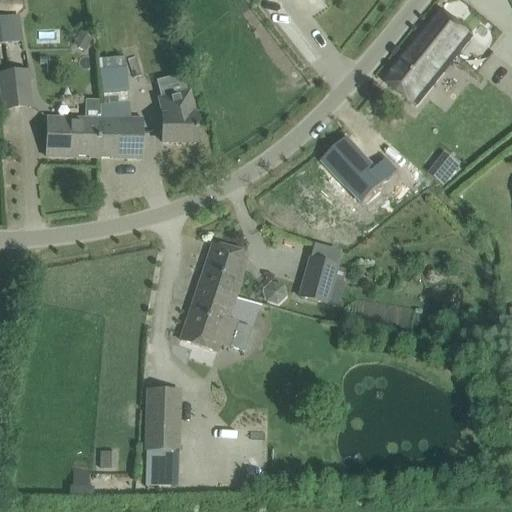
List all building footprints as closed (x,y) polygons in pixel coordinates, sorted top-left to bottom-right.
[(400,59),(383,81),(416,107),(444,72),(441,69),(448,61),(451,64),(473,38),(440,11),(429,25),(421,34),(403,56),(400,59)] [(0,42),(23,40),(20,18),(0,19),(0,42)] [(85,51),(93,39),(81,32),(73,44),(85,51)] [(0,73),(4,110),(33,107),(29,69),(0,71),(0,73)] [(196,117),(194,117),(188,93),(159,101),(163,117),(161,117),(162,143),(196,143),(196,117)] [(99,159),(100,120),(47,119),(47,138),(46,158),(77,159),(77,157),(88,157),(88,159),(99,159)] [(142,133),(142,121),(142,120),(100,120),(99,159),(141,160),(142,133)] [(341,161),(323,178),(347,202),(333,216),(344,227),(378,192),(367,181),(364,184),(341,161)] [(235,298),(241,274),(247,255),(212,246),(207,262),(209,263),(205,273),(203,272),(199,286),(235,298)] [(310,260),(299,298),(326,306),(337,267),(336,267),(310,260)] [(283,287),(272,284),(263,292),(266,303),(277,307),(286,298),(283,287)] [(227,321),(235,298),(199,286),(181,338),(217,350),(218,346),(228,349),(229,346),(243,350),(251,328),(237,324),(227,321)] [(180,454),(182,391),(146,390),(144,451),(180,454)] [(102,469),(117,469),(116,452),(102,453),(102,469)] [(95,496),(95,486),(74,485),(73,495),(95,496)]
